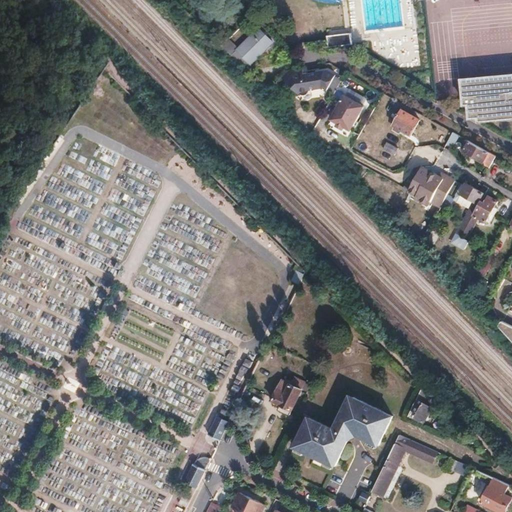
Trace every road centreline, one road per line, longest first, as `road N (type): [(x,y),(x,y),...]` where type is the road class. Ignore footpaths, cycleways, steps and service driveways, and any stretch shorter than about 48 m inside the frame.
road 1 (residential): [(197,511),(223,457),(332,511)]
road 2 (residential): [(511,147),(354,63)]
